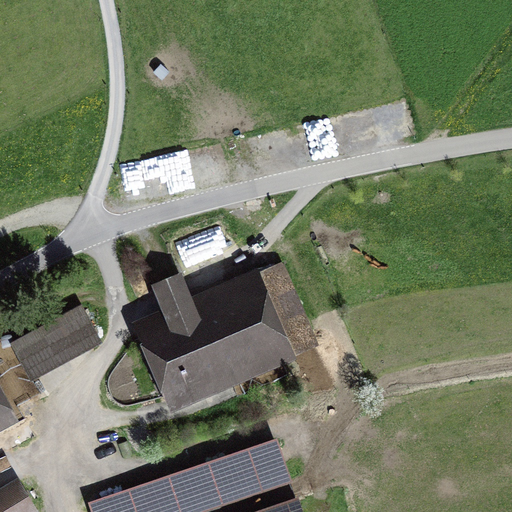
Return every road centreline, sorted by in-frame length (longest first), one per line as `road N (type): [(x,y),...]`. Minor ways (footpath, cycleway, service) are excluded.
road 1 (unclassified): [(0,280),(92,232),(214,197),(511,138)]
road 2 (track): [(107,0),(118,111),(92,232)]
